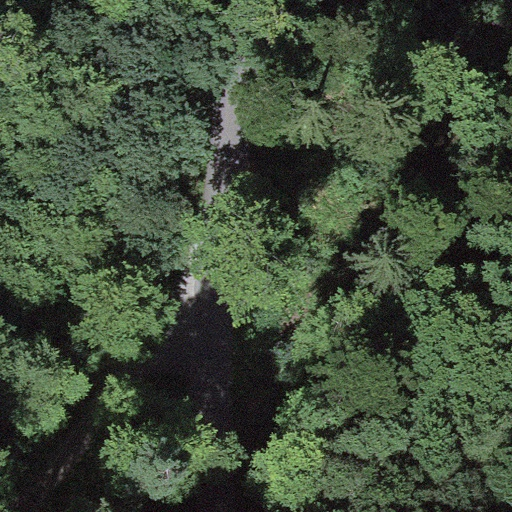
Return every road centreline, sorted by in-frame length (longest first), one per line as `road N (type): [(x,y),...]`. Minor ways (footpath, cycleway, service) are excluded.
road 1 (unclassified): [(220,511),(209,319),(242,0)]
road 2 (track): [(10,511),(209,319)]
